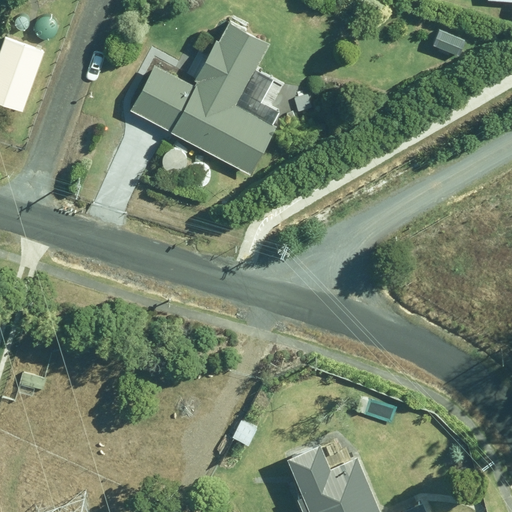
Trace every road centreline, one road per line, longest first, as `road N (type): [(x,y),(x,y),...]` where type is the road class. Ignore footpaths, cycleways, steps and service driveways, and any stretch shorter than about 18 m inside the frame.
road 1 (unclassified): [(12,223),(418,348),(494,385),(511,408)]
road 2 (track): [(511,139),(244,295)]
road 3 (residential): [(12,223),(86,0)]
